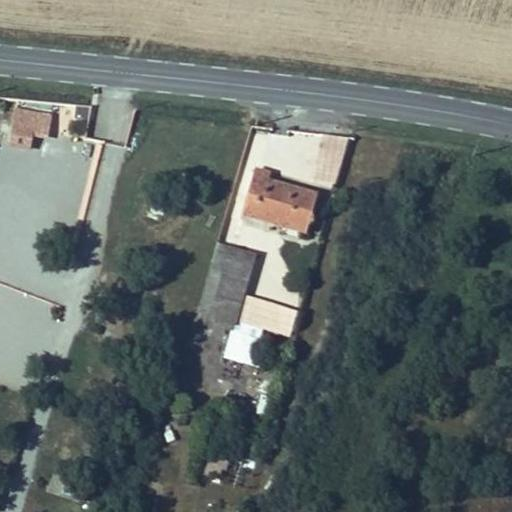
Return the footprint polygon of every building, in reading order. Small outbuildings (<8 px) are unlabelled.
[(49,136),(50,112),(10,109),(8,146),(31,148),(32,135),(49,136)] [(254,170),(241,215),(306,234),(317,196),(269,182),(271,175),(254,170)] [(232,248),(217,244),(198,312),(212,316),(232,248)] [(256,255),(232,248),(212,316),(236,323),(256,255)] [(231,332),(223,358),(262,369),(269,343),(231,332)]
